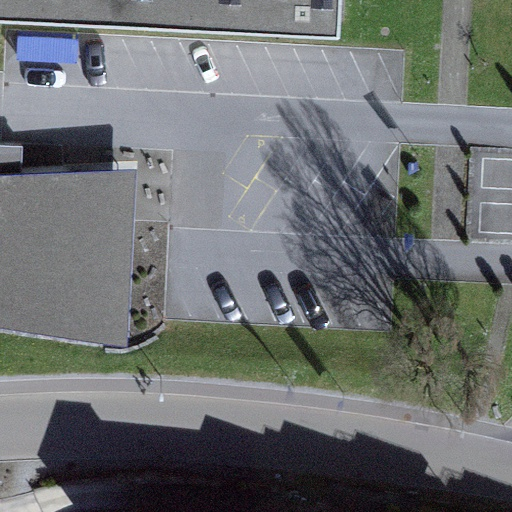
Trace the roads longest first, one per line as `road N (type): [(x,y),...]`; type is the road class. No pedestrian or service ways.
road 1 (residential): [(511,475),(392,449),(122,424),(0,428)]
road 2 (unknown): [(203,126),(14,94)]
